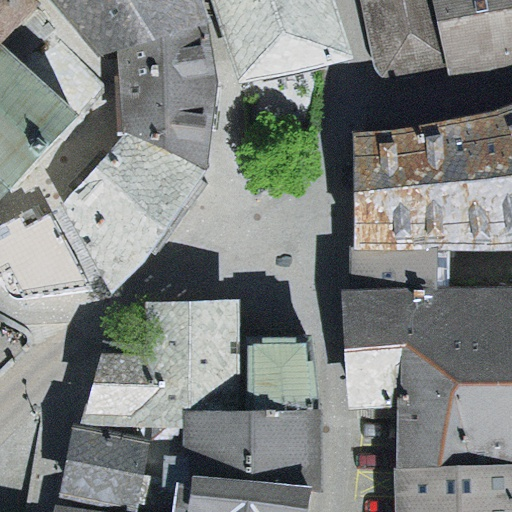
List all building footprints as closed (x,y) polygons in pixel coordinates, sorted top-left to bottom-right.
[(0,0),(0,194),(75,114),(5,50),(38,13),(23,0),(0,0)] [(190,0),(48,0),(79,83),(120,73),(206,50),(190,0)] [(208,0),(240,93),(352,79),(325,0),(208,0)] [(511,0),(359,0),(373,63),(379,78),(390,82),(445,75),(511,68),(511,0)] [(220,103),(206,50),(120,73),(119,146),(205,187),(220,103)] [(511,103),(432,121),(356,135),(352,256),(511,258),(511,103)] [(119,146),(64,209),(111,308),(153,273),(205,187),(119,146)] [(43,212),(0,235),(0,296),(23,307),(89,304),(43,212)] [(137,341),(98,341),(82,411),(182,417),(185,392),(241,388),(234,297),(146,303),(137,341)] [(511,302),(347,302),(353,409),(398,407),(396,479),(511,472),(511,302)] [(308,332),(251,335),(250,392),(317,392),(308,332)] [(317,392),(185,392),(182,454),(315,466),(317,392)] [(147,433),(67,418),(58,487),(138,498),(147,433)] [(302,511),(308,473),(171,459),(165,511),(302,511)] [(511,511),(511,474),(396,479),(397,511),(511,511)] [(125,511),(127,506),(54,496),(52,511),(125,511)]
